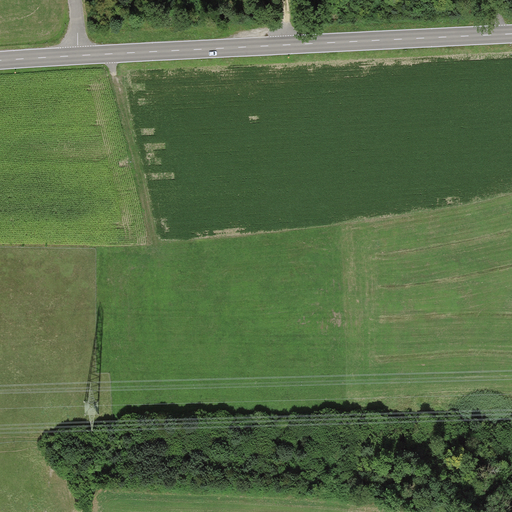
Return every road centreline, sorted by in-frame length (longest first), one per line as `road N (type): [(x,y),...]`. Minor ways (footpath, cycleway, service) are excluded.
road 1 (primary): [(511,36),(0,61)]
road 2 (track): [(152,246),(108,54)]
